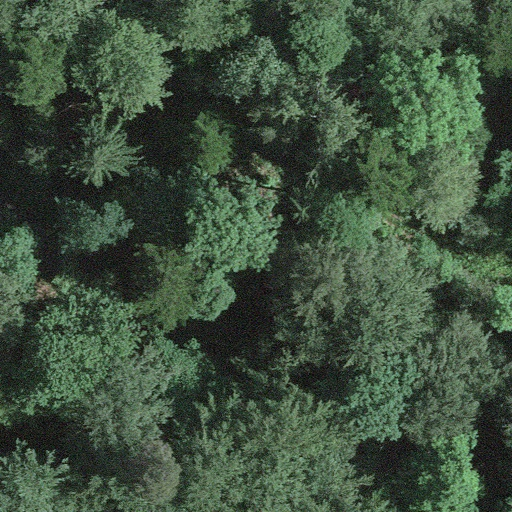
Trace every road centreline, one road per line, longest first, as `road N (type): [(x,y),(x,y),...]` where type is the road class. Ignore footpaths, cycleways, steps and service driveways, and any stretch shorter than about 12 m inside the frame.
road 1 (track): [(0,50),(205,121),(511,269)]
road 2 (unclassified): [(0,212),(175,348),(412,511)]
